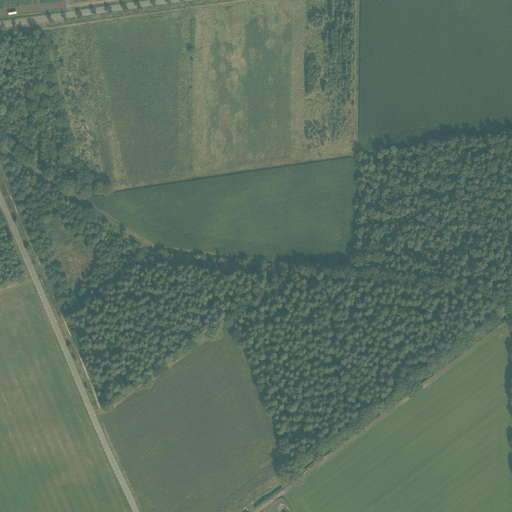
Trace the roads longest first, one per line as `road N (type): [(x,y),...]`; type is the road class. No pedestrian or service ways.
road 1 (unclassified): [(0,197),(132,511)]
road 2 (track): [(258,511),(511,319)]
road 3 (track): [(292,272),(93,417)]
road 4 (track): [(509,310),(473,290),(295,266)]
road 5 (track): [(295,266),(194,256),(128,229)]
road 6 (unclassified): [(0,24),(162,0)]
